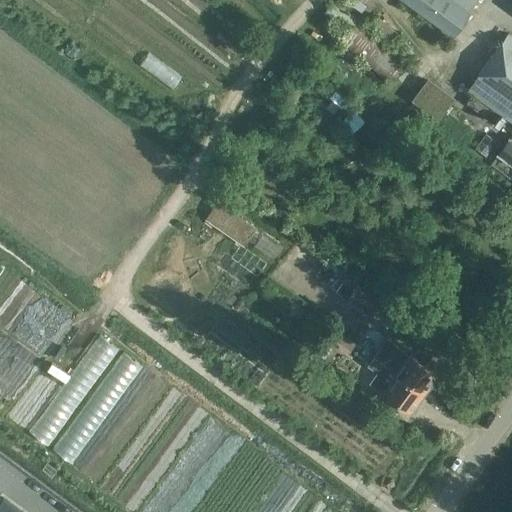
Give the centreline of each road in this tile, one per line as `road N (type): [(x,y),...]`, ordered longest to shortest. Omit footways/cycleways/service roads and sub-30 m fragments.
road 1 (track): [(394,511),(118,301),(137,252),(198,169),(236,90),(313,0)]
road 2 (unclassified): [(440,511),(511,411)]
